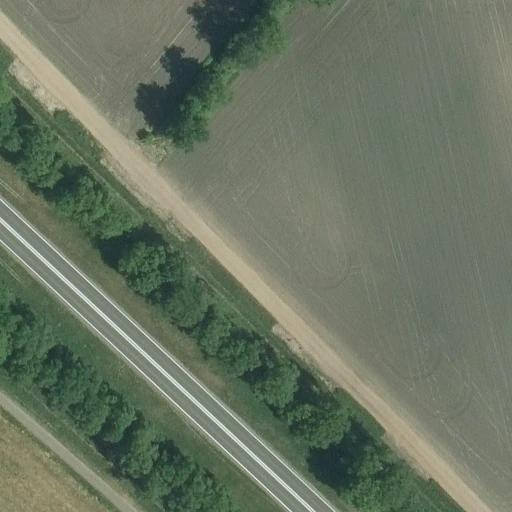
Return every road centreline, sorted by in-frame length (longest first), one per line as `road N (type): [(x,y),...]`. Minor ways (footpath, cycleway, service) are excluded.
road 1 (track): [(0,24),(483,511)]
road 2 (trunk): [(312,511),(0,221)]
